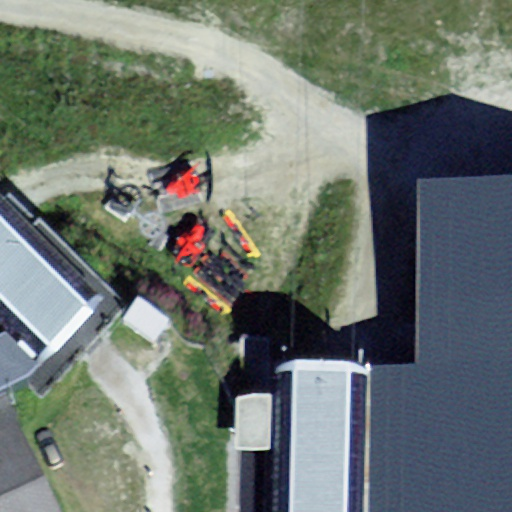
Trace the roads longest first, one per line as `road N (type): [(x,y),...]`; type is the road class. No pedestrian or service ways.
road 1 (track): [(511,151),(314,148),(105,23),(13,6)]
road 2 (track): [(0,203),(314,148)]
